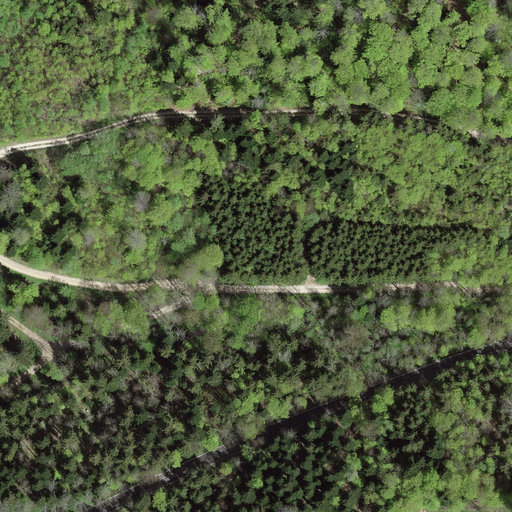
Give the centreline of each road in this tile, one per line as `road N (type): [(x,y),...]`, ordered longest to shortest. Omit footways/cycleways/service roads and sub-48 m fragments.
road 1 (track): [(0,154),(158,114),(365,110),(511,141)]
road 2 (tertiary): [(511,344),(275,429),(99,511)]
road 3 (track): [(0,388),(74,344),(210,285)]
road 4 (track): [(0,250),(68,278),(210,285)]
road 5 (track): [(313,287),(511,283)]
road 6 (track): [(102,128),(115,67),(148,0)]
